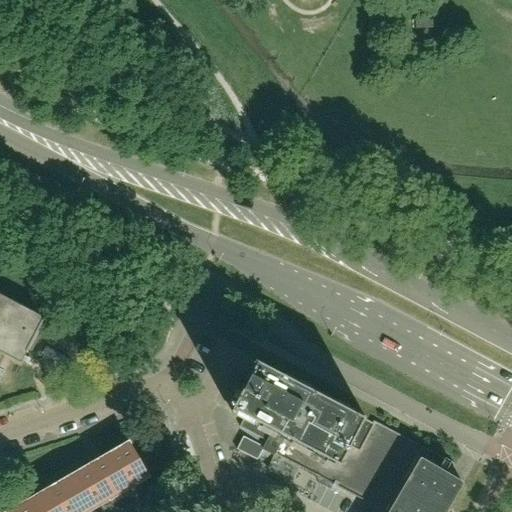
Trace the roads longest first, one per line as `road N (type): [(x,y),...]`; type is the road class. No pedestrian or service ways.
road 1 (secondary): [(0,132),(511,404)]
road 2 (secondary): [(511,343),(291,224),(0,113)]
road 3 (residential): [(215,511),(179,401),(164,388),(0,434)]
